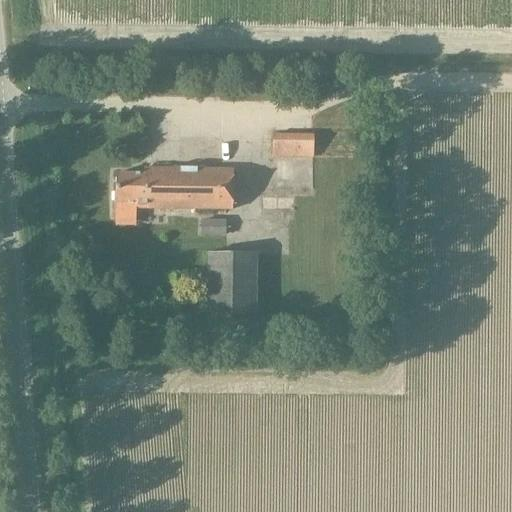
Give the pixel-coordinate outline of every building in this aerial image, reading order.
[(312,159),(312,135),(270,134),(270,159),(312,159)] [(231,210),(231,170),(142,169),(142,175),(114,175),(114,193),(113,193),(113,203),(134,204),(134,209),(231,210)] [(288,190),(289,199),(302,199),(301,177),(280,178),(281,190),(288,190)] [(224,237),(225,221),(200,220),(200,237),(224,237)] [(254,328),(255,254),(206,254),(205,327),(254,328)]
